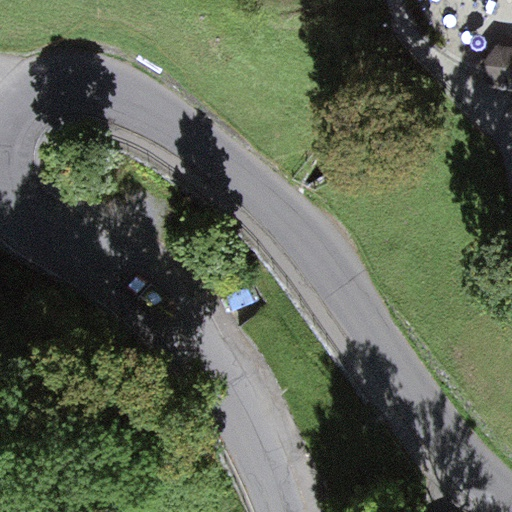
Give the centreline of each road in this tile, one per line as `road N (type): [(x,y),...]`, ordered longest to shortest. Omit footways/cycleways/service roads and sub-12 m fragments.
road 1 (residential): [(43,86),(65,79),(120,91),(191,135),(264,196),(343,280),(511,501)]
road 2 (residential): [(281,511),(258,445),(201,345),(49,237),(6,192),(1,170),(11,120),(43,86)]
